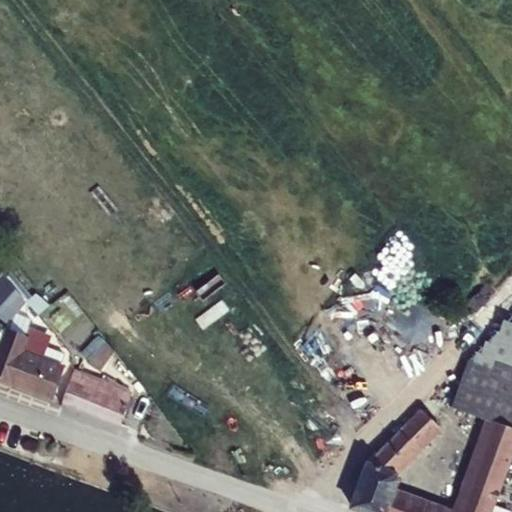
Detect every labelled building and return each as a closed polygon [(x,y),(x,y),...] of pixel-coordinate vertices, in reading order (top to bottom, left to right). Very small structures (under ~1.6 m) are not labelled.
[(25,305),(16,293),(0,308),(0,316),(8,324),(25,305)] [(24,335),(5,327),(0,332),(0,380),(49,399),(62,366),(42,358),(50,337),(27,328),(24,335)] [(113,351),(107,342),(90,364),(99,370),(113,351)] [(511,380),(467,363),(451,406),(483,419),(481,425),(489,428),(457,511),(446,511),(392,491),(396,480),(393,473),(418,449),(400,430),(365,465),(348,507),(362,511),(490,511),(511,455),(511,380)] [(104,384),(73,372),(61,403),(119,425),(132,393),(106,380),(104,384)] [(439,428),(420,410),(400,430),(418,449),(439,428)]
